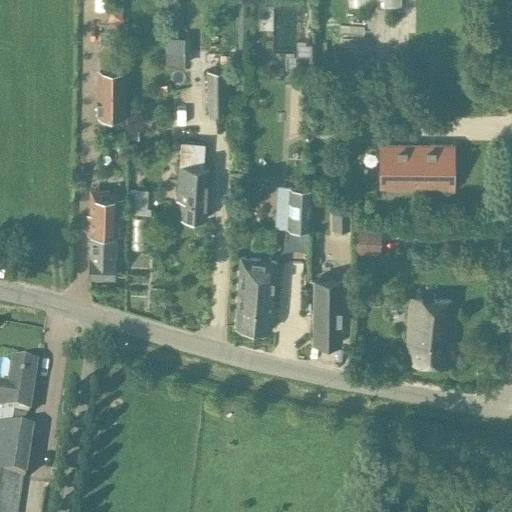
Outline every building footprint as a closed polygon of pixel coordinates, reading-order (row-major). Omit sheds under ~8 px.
[(123,7),(108,6),(108,21),(122,21),(123,7)] [(190,51),(165,51),(165,65),(190,65),(190,51)] [(95,114),(124,115),(126,67),(96,66),(95,114)] [(228,69),(206,69),(207,112),(228,112),(228,69)] [(178,165),(176,198),(180,199),(179,215),(206,217),(209,167),(203,166),(205,142),(180,140),(178,165)] [(452,144),(380,144),(380,188),(452,188),(452,144)] [(314,187),(288,185),(286,227),(312,229),(314,187)] [(132,188),(130,213),(149,214),(150,208),(139,207),(140,200),(138,200),(139,188),(132,188)] [(88,233),(90,233),(89,276),(92,276),(94,279),(101,279),(103,276),(114,277),(115,234),(122,234),(121,191),(97,190),(96,213),(88,213),(88,233)] [(350,201),(332,201),(332,227),(350,227),(350,201)] [(352,253),(381,254),(382,228),(353,227),(352,253)] [(276,258),(256,257),(240,255),(234,325),(270,328),(276,258)] [(314,278),(313,341),(340,342),(341,279),(314,278)] [(455,298),(409,296),(407,362),(452,364),(455,298)] [(11,362),(9,378),(7,392),(1,391),(0,394),(0,409),(29,414),(36,366),(11,362)] [(33,431),(2,426),(0,425),(0,476),(23,480),(25,481),(33,431)] [(17,511),(23,480),(0,476),(0,511),(17,511)]
